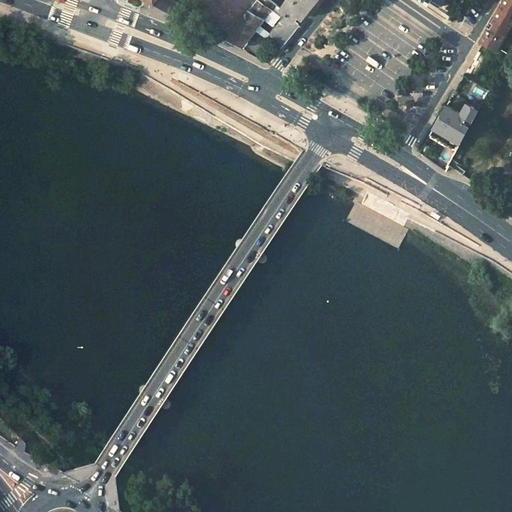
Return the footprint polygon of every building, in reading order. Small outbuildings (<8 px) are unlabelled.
[(178,6),(168,0),(152,0),(150,2),(165,10),(173,15),(178,6)] [(266,0),(253,0),(244,12),(220,41),(236,50),(254,29),(277,47),(298,21),(295,18),(280,5),(278,3),(276,5),(274,3),(272,5),(266,0)] [(283,0),(280,5),(295,18),(299,13),(303,16),(315,0),(283,0)] [(511,0),(507,0),(490,30),(506,40),(511,30),(511,0)] [(485,38),(502,48),(506,40),(490,30),(485,38)] [(447,104),(429,134),(457,151),(480,110),(468,102),(461,112),(447,104)] [(467,168),(453,159),(446,170),(460,180),(467,168)]
